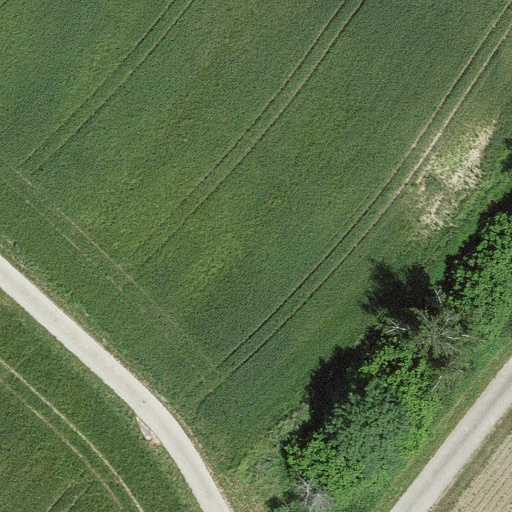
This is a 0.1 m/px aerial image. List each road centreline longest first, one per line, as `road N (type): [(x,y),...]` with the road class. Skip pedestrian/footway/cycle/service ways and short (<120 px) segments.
road 1 (track): [(0,274),(206,465),(234,511)]
road 2 (track): [(511,382),(409,511)]
